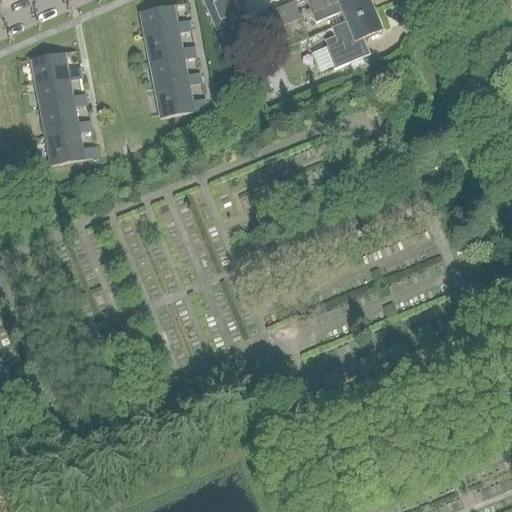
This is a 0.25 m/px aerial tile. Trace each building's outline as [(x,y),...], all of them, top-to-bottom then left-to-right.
[(239,0),(205,0),(201,2),(215,34),(248,21),(239,0)] [(365,0),(346,0),(338,4),(336,0),(305,0),(315,24),(324,21),(338,15),(343,27),(372,15),(365,0)] [(297,4),(268,16),(274,30),(303,18),(297,4)] [(171,9),(138,15),(140,27),(143,42),(176,36),(189,33),(188,29),(187,23),(174,25),(171,9)] [(362,40),(379,33),(372,15),(343,27),(331,32),(334,39),(324,42),(327,49),(325,50),(334,71),(369,56),(362,40)] [(176,36),(143,42),(147,68),(181,62),(193,60),(192,54),(191,49),(178,52),(176,36)] [(62,56),(28,62),(29,64),(33,89),(67,83),(80,80),(79,75),(78,70),(65,73),(62,56)] [(181,62),(147,68),(152,94),(185,88),(198,86),(197,81),(196,76),(183,78),(181,62)] [(254,68),(232,77),(244,105),(257,99),(266,96),(261,83),(254,68)] [(67,83),(33,89),(38,115),(72,109),(84,107),(83,102),(82,96),(70,99),(67,83)] [(185,88),(152,94),(157,121),(203,113),(201,102),(188,105),(185,88)] [(72,109),(38,115),(43,142),(77,136),(89,134),(88,128),(87,123),(74,125),(72,109)] [(77,136),(43,142),(47,168),(94,160),(92,149),(79,151),(77,136)] [(320,373),(339,367),(332,347),(313,353),(320,373)]
